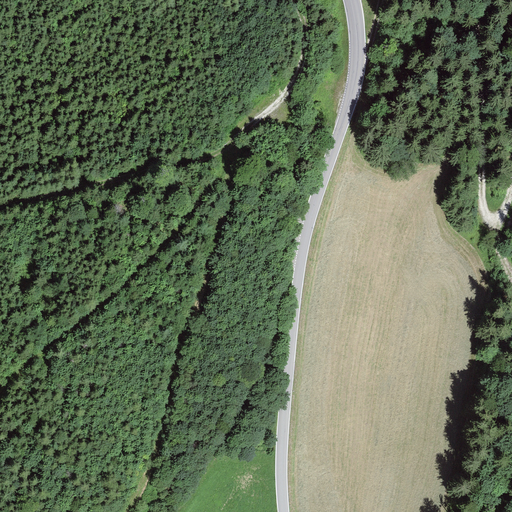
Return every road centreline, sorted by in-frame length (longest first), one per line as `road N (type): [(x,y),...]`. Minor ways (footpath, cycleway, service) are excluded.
road 1 (tertiary): [(283,511),(281,438),(301,253),(355,64),(352,0)]
road 2 (track): [(130,511),(165,428),(231,180),(232,142)]
road 3 (track): [(232,142),(159,250),(0,390)]
road 4 (track): [(479,0),(484,210),(492,221),(500,218),(511,188)]
road 5 (track): [(0,206),(232,142)]
road 6 (track): [(295,301),(278,314),(253,387),(185,511)]
road 7 (track): [(232,142),(302,69),(306,29),(293,0)]
